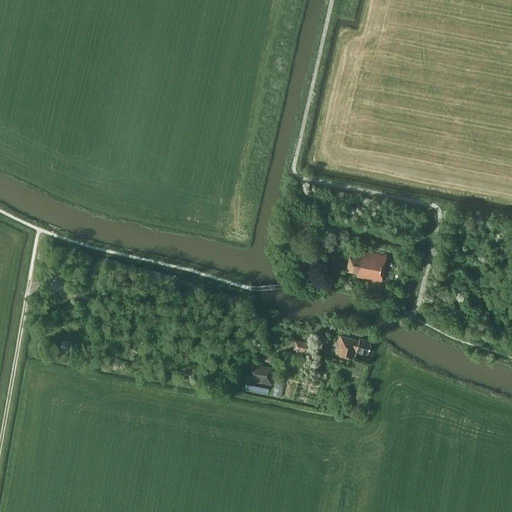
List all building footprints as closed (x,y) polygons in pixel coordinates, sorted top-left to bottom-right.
[(369,287),(378,289),(385,253),(359,248),(358,253),(348,251),(345,269),(357,272),(356,277),(371,280),(369,287)] [(328,336),(319,334),(317,343),(326,345),(328,336)] [(359,339),(339,336),(336,353),(353,356),(354,350),(367,353),(369,340),(359,338),(359,339)] [(309,343),(296,340),(296,341),(295,341),(293,350),(307,353),(309,343)] [(261,362),(248,359),(245,380),(246,380),(246,381),(259,383),(260,382),(264,383),(264,384),(270,385),(270,384),(271,384),(272,379),(271,379),(272,377),(274,367),(272,367),(272,366),(260,364),(261,362)]
